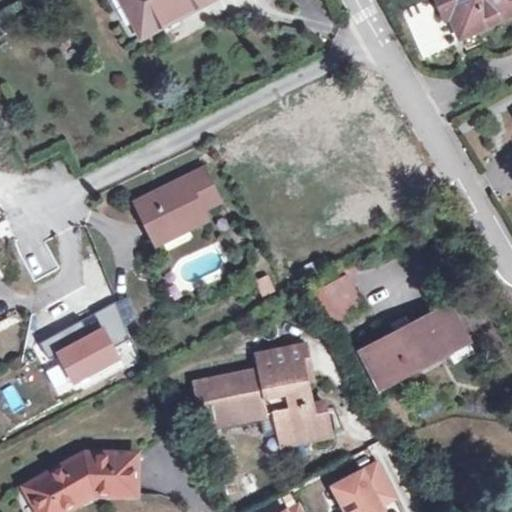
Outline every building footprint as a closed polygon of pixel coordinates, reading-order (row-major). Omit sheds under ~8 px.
[(182,0),(183,0),(189,10),(208,0),(121,0),(135,26),(182,0)] [(141,36),(189,10),(183,0),(182,0),(135,26),(141,36)] [(440,0),(450,19),(457,5),(462,3),(460,0),(440,0)] [(500,14),(502,20),(511,15),(511,0),(460,0),(462,3),(457,5),(450,19),(459,39),(487,26),(485,21),(500,14)] [(485,21),(487,26),(502,20),(500,14),(485,21)] [(184,222),(187,227),(204,218),(199,209),(217,200),(202,170),(135,203),(152,238),(184,222)] [(155,243),(187,227),(184,222),(152,238),(155,243)] [(322,289),(340,322),(364,309),(347,276),(322,289)] [(448,345),(464,337),(448,307),(363,350),(382,387),(451,351),(448,345)] [(473,353),(464,337),(448,345),(451,351),(457,361),(473,353)] [(214,399),(219,425),(259,417),(263,434),(279,431),(282,445),(331,435),(324,403),(312,405),(307,382),(313,380),(305,346),(258,355),(260,370),(195,383),(199,402),(214,399)] [(205,428),(219,425),(214,399),(199,402),(205,428)] [(136,494),(136,455),(85,454),(25,486),(39,511),(59,511),(94,494),(136,494)] [(378,464),(334,486),(346,511),(381,511),(378,504),(394,496),(378,464)]
